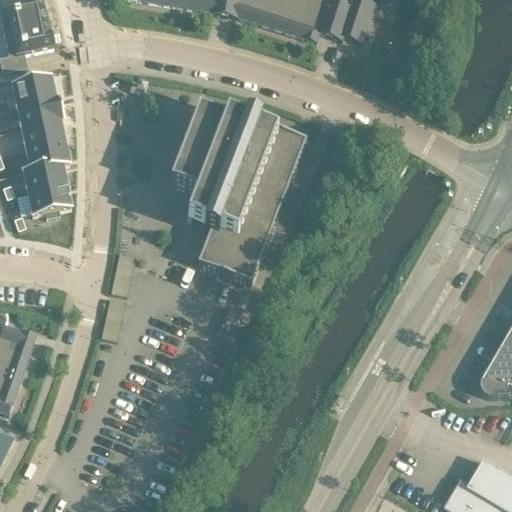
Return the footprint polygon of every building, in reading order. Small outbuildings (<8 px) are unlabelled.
[(239,20),(317,45),(320,36),(342,44),(344,40),(362,46),(375,5),(360,0),(126,0),(126,1),(211,15),(211,17),(239,21),(239,20)] [(380,0),(379,4),(398,10),(400,0),(380,0)] [(27,6),(0,12),(0,16),(5,41),(48,31),(47,26),(48,24),(47,17),(45,16),(42,2),(27,5),(27,6)] [(9,60),(0,61),(3,76),(28,71),(25,58),(54,51),(51,36),(49,36),(48,31),(5,41),(9,60)] [(52,81),(12,89),(17,112),(59,103),(58,102),(56,102),(52,81)] [(59,103),(17,112),(22,133),(63,124),(59,103)] [(215,118),(214,120),(203,116),(204,114),(202,113),(201,115),(199,115),(171,188),(173,189),(172,191),(174,192),(175,189),(186,194),(185,196),(186,197),(187,194),(198,198),(188,223),(206,230),(205,234),(210,237),(198,268),(204,270),(203,272),(204,273),(205,271),(217,275),(216,277),(218,278),(219,276),(231,280),(230,283),(231,283),(232,281),(244,285),(243,288),(245,289),(246,286),(251,288),(306,144),(301,142),(302,140),(300,139),(299,142),(288,137),(289,135),(287,134),(286,136),(274,132),(275,129),(273,129),(272,131),(261,127),(262,124),(260,124),(259,126),(253,124),(253,125),(247,123),(246,127),(228,120),(226,125),(215,121),(216,118),(215,118)] [(63,124),(22,133),(26,154),(65,145),(61,126),(63,125),(63,124)] [(30,174),(23,175),(24,176),(70,167),(65,145),(26,154),(30,174)] [(70,167),(24,176),(28,198),(67,189),(63,169),(70,168),(70,167)] [(11,189),(3,192),(7,203),(15,200),(11,189)] [(67,189),(28,198),(33,220),(46,217),(47,222),(60,219),(59,214),(72,211),(67,189)] [(22,220),(14,223),(19,235),(26,231),(22,220)] [(219,324),(235,330),(245,303),(229,297),(219,324)] [(0,418),(9,422),(36,342),(23,337),(22,338),(6,332),(8,326),(0,322),(0,418)] [(511,331),(481,384),(481,385),(481,387),(480,388),(480,389),(480,391),(480,392),(481,393),(481,394),(482,395),(483,397),(484,397),(486,399),(488,400),(490,400),(491,400),(511,399),(511,331)] [(511,441),(511,413),(472,418),(511,441)] [(0,434),(0,469),(15,440),(0,434)] [(472,472),(447,456),(424,494),(450,510),(472,472)] [(476,511),(493,484),(472,472),(450,510),(453,511),(476,511)] [(504,511),(511,499),(511,495),(493,484),(476,511),(504,511)] [(413,511),(448,511),(450,510),(424,494),(413,511)]
